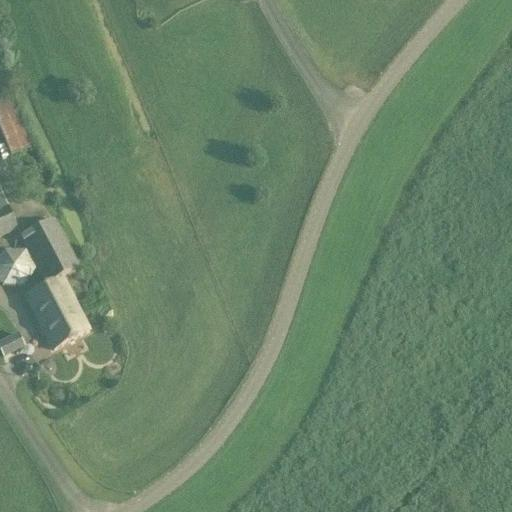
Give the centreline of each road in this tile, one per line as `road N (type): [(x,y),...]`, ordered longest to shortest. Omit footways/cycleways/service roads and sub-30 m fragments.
road 1 (tertiary): [(130,511),(177,484),(227,432),(342,162),(392,79),(456,0)]
road 2 (track): [(0,391),(83,511)]
